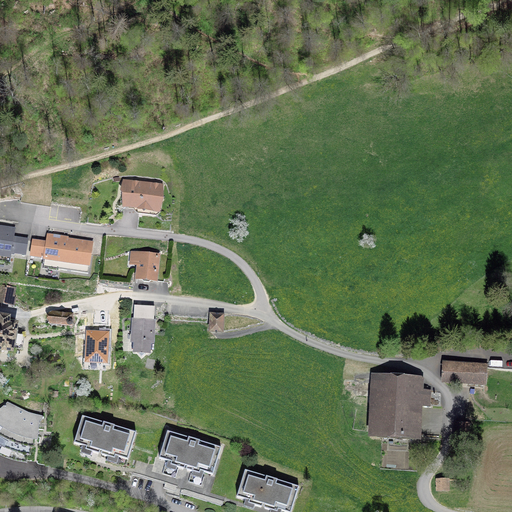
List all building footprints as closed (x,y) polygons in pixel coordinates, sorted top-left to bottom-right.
[(156,216),(158,213),(160,200),(162,198),(160,196),(161,188),(159,186),(127,182),(124,184),(123,191),(125,194),(124,203),(126,206),(133,207),(139,214),(156,216)] [(52,192),(21,188),(19,203),(50,208),(52,192)] [(11,253),(25,255),(28,240),(14,238),(15,232),(0,229),(0,260),(10,262),(11,253)] [(47,243),(33,241),(30,256),(45,258),(43,267),(88,273),(92,243),(48,237),(47,243)] [(140,254),(137,279),(141,280),(143,282),(149,283),(151,281),(164,282),(165,267),(157,266),(158,256),(140,254)] [(0,301),(12,304),(15,288),(0,285),(0,301)] [(154,308),(134,306),(132,350),(135,350),(141,357),(148,351),(152,351),(154,308)] [(71,316),(52,313),(51,322),(70,324),(71,316)] [(223,315),(211,314),(210,331),(222,332),(223,315)] [(0,349),(9,351),(9,352),(12,352),(13,348),(22,349),(25,334),(17,333),(18,326),(16,326),(16,324),(8,323),(9,318),(0,316),(0,349)] [(471,382),(470,385),(484,386),(485,367),(445,364),(444,380),(471,382)] [(373,378),(371,435),(418,437),(420,404),(440,405),(440,392),(421,392),(421,380),(373,378)] [(0,432),(31,447),(34,447),(35,440),(37,441),(39,422),(42,416),(29,412),(7,402),(0,409),(0,432)] [(82,417),(74,443),(86,447),(85,450),(114,459),(115,456),(128,460),(136,433),(82,417)] [(467,443),(468,423),(456,423),(454,443),(467,443)] [(31,454),(31,447),(0,432),(0,441),(28,454),(31,454)] [(167,432),(159,459),(171,462),(170,465),(200,474),(200,471),(213,475),(221,448),(167,432)] [(27,462),(28,454),(0,441),(0,453),(2,455),(10,458),(27,462)] [(245,470),(237,497),(249,501),(248,504),(274,511),(277,511),(278,510),(284,511),(291,511),(299,487),(245,470)] [(447,480),(438,480),(438,490),(448,490),(447,480)]
